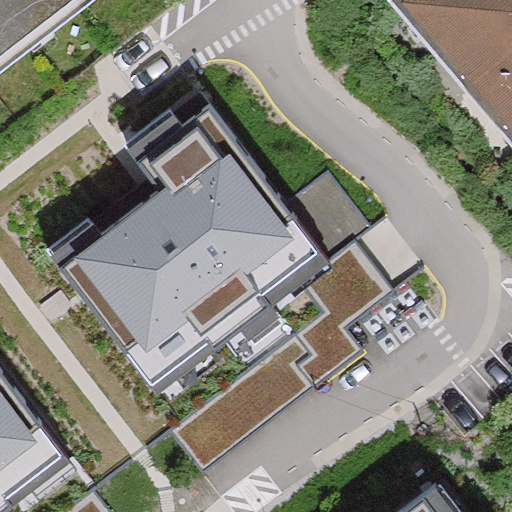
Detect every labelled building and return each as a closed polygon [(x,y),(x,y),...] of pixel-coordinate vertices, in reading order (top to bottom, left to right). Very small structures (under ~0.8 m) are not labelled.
[(0,0),(0,56),(73,0),(0,0)] [(511,0),(394,0),(511,133),(511,0)] [(123,138),(136,156),(200,103),(186,88),(123,138)] [(271,299),(263,289),(284,272),(313,249),(322,242),(205,99),(200,103),(136,156),(158,184),(102,228),(57,262),(151,381),(208,337),(213,344),(244,320),(271,299)] [(46,248),(57,262),(102,228),(90,213),(46,248)] [(216,461),(353,354),(338,333),(396,287),(359,240),(327,265),(297,288),(284,272),(263,289),(271,299),(285,317),(297,332),(185,420),(216,461)] [(284,272),(297,288),(327,265),(313,249),(284,272)] [(271,299),(244,320),(259,338),(285,317),(271,299)] [(226,353),(217,341),(213,344),(208,337),(172,365),(186,384),(226,353)] [(65,450),(0,368),(0,511),(15,501),(10,494),(29,479),(65,450)] [(65,450),(29,479),(41,495),(77,467),(65,450)] [(425,485),(445,511),(475,511),(444,470),(425,485)] [(445,511),(425,485),(391,511),(445,511)] [(114,511),(97,489),(68,511),(114,511)]
